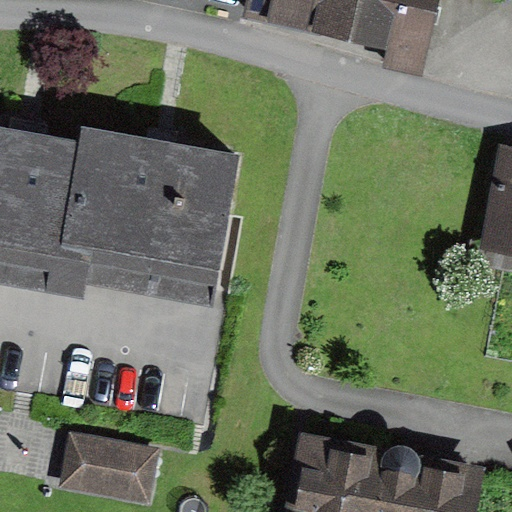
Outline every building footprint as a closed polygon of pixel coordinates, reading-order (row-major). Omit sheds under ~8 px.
[(314,40),(322,0),(246,0),(248,0),(244,21),(314,40)] [(322,0),(314,40),(386,56),(398,0),(322,0)] [(425,80),(442,0),(398,0),(386,56),(384,71),(425,80)] [(25,133),(0,128),(0,296),(82,310),(85,294),(91,261),(61,255),(81,143),(25,133)] [(83,130),(81,143),(61,255),(91,261),(85,294),(214,317),(242,158),(161,144),(83,130)] [(511,156),(501,154),(483,253),(511,257),(511,156)] [(167,449),(70,433),(61,493),(158,508),(167,449)] [(388,454),(302,439),(289,511),(480,511),(488,471),(419,459),(411,451),(403,447),(395,449),(388,454)]
